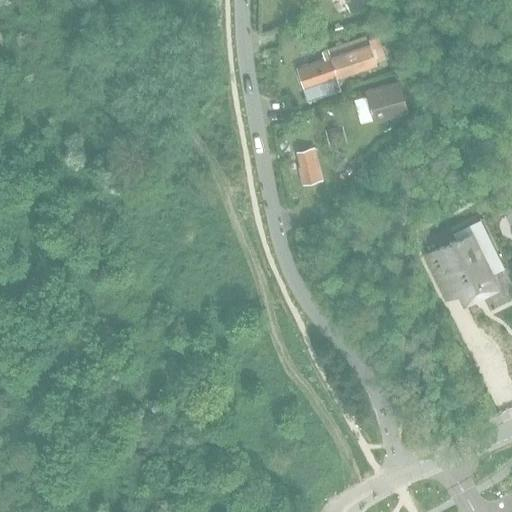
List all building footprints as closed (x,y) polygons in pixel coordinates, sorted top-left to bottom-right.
[(352,10),(372,1),(371,0),(350,0),(348,1),(352,10)] [(336,76),(385,59),(380,43),(370,47),(366,36),(327,49),(330,56),(336,76)] [(336,76),(330,56),(296,67),(308,100),(340,90),(336,76)] [(377,122),(410,109),(402,91),(403,90),(396,72),(375,80),(382,100),(371,104),(377,122)] [(511,143),(500,149),(510,172),(511,171),(511,143)] [(303,184),(322,179),(316,155),(311,157),(309,148),(297,151),(301,166),(299,167),(303,184)] [(480,292),(474,282),(502,268),(477,218),(451,231),(454,239),(426,254),(447,296),(459,290),(464,300),(480,292)]
